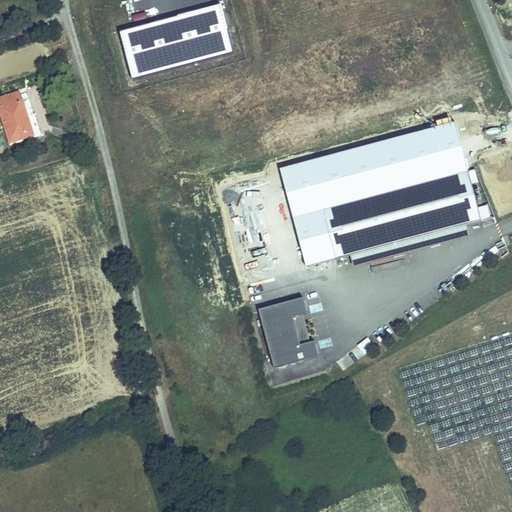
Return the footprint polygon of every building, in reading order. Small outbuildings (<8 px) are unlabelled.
[(217,0),(123,24),(135,69),(230,44),(217,0)] [(9,100),(3,102),(18,137),(30,132),(28,124),(42,119),(27,83),(6,90),(9,100)] [(42,119),(28,124),(30,132),(45,126),(42,119)] [(482,222),(468,171),(323,211),(336,261),(482,222)] [(247,296),(260,295),(258,282),(246,283),(247,296)] [(302,346),(295,318),(309,314),(305,298),(260,310),(276,369),(320,357),(316,342),(302,346)]
